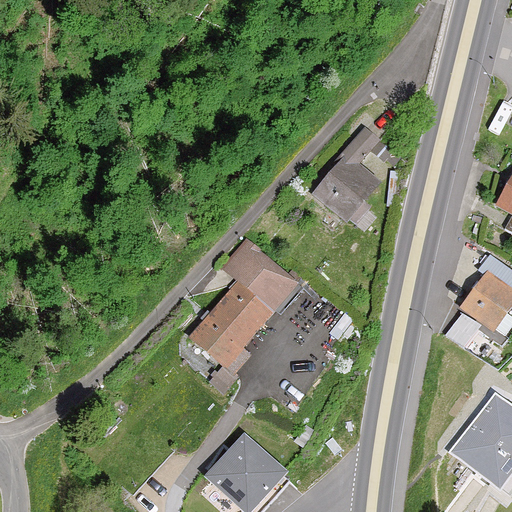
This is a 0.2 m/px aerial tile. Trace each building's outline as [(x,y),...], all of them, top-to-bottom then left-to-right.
[(311,193),(347,223),(381,182),(359,164),(380,139),(365,127),(311,193)] [(511,194),(500,217),(511,223),(511,194)] [(236,282),(189,337),(227,368),(299,284),(247,239),(221,268),(236,282)] [(490,285),(462,318),(502,351),(511,339),(511,276),(495,262),(481,278),(490,285)] [(511,405),(496,393),(450,451),(500,489),(511,473),(511,405)] [(244,432),(204,476),(243,511),(250,511),(288,472),(244,432)]
